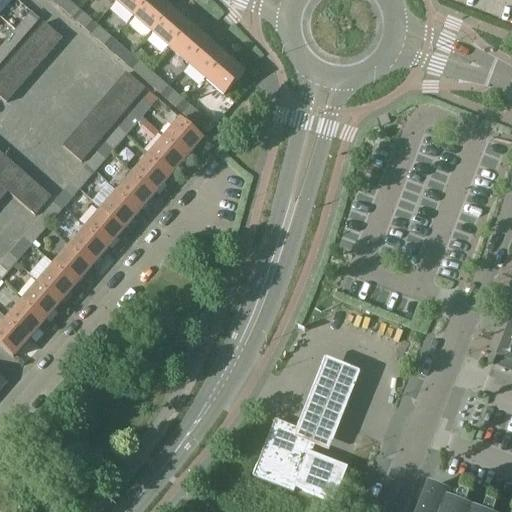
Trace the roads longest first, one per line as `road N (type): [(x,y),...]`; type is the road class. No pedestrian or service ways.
road 1 (secondary): [(124,511),(206,407),(244,343),(270,281),(327,77)]
road 2 (residential): [(0,432),(223,175)]
road 3 (residential): [(448,371),(511,201)]
road 4 (residential): [(395,35),(511,80)]
